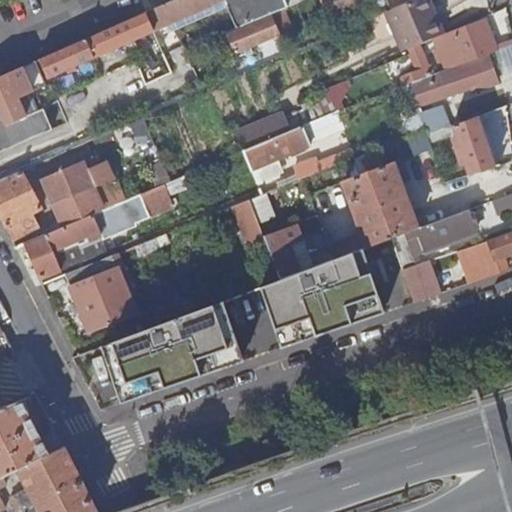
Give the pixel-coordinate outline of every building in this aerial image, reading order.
[(0,128),(27,117),(17,93),(225,1),(229,10),(228,10),(237,31),(289,9),(285,0),(177,0),(154,11),(0,78),(0,128)] [(285,0),(289,9),(309,0),(285,0)] [(373,0),(330,0),(337,14),(332,16),(336,25),(350,19),(347,11),(373,0)] [(403,54),(409,51),(445,36),(430,0),(419,0),(402,7),(391,12),(372,21),(381,44),(396,37),(403,54)] [(385,0),(391,12),(402,7),(404,6),(400,0),(385,0)] [(249,48),(278,36),(270,19),(228,37),(235,55),(243,51),(249,48)] [(497,53),(511,47),(511,43),(495,49),(486,24),(468,30),(468,32),(456,37),(457,38),(444,43),(439,47),(448,72),(466,65),(488,56),(497,53)] [(246,57),(252,54),(249,48),(243,51),(246,57)] [(417,108),(482,85),(481,81),(495,76),(488,56),(466,65),(448,72),(435,77),(409,86),(417,108)] [(190,94),(201,89),(188,59),(177,64),(190,94)] [(409,86),(435,77),(432,68),(400,76),(404,85),(408,83),(409,86)] [(484,89),(498,84),(495,76),(481,81),(482,85),(484,89)] [(416,135),(426,131),(421,118),(417,108),(409,86),(408,83),(404,85),(397,87),(404,105),(405,105),(416,135)] [(38,89),(24,96),(31,111),(45,105),(38,89)] [(333,89),(328,91),(330,96),(337,113),(343,110),(345,110),(342,103),(340,104),(333,89)] [(314,123),(337,113),(330,96),(306,106),(314,123)] [(0,154),(54,132),(45,110),(27,117),(0,128),(0,154)] [(428,138),(445,132),(443,126),(447,124),(442,110),(421,118),(426,131),(428,138)] [(310,142),(343,129),(337,113),(314,123),(304,127),(310,142)] [(236,134),(244,152),(292,132),(284,114),(236,134)] [(494,169),(479,120),(478,119),(453,126),(454,129),(457,140),(453,141),(460,166),(465,164),(469,177),(494,169)] [(279,159),(311,146),(310,142),(304,127),(292,132),(244,152),(252,171),(258,168),(279,159)] [(416,135),(408,138),(415,157),(432,151),(428,138),(426,131),(416,135)] [(322,173),(355,159),(352,153),(319,166),(322,173)] [(264,182),(285,173),(279,159),(258,168),(264,182)] [(305,180),(322,173),(319,166),(317,162),(296,171),(300,182),(301,182),(305,180)] [(64,228),(93,216),(103,212),(93,189),(113,180),(106,165),(88,172),(85,164),(45,180),(64,228)] [(416,232),(418,231),(394,167),(344,185),(362,235),(329,247),(335,262),(362,252),(368,250),(391,241),(403,237),(416,232)] [(0,218),(13,242),(39,229),(33,216),(42,211),(22,172),(0,181),(0,218)] [(134,215),(159,204),(154,191),(133,199),(128,202),(133,212),(134,215)] [(118,205),(128,202),(133,199),(131,193),(110,202),(113,208),(118,205)] [(499,216),(511,210),(511,195),(493,203),(499,216)] [(264,197),(249,203),(257,224),(258,225),(272,219),(264,197)] [(123,216),(133,212),(128,202),(118,205),(123,216)] [(249,203),(235,208),(243,227),(241,228),(248,249),(265,243),(264,239),(258,225),(257,224),(249,203)] [(98,227),(123,216),(118,205),(113,208),(103,212),(93,216),(98,227)] [(446,243),(478,232),(470,211),(418,231),(416,232),(424,252),(438,247),(446,243)] [(53,252),(100,231),(98,227),(93,216),(64,228),(26,245),(41,280),(61,272),(53,252)] [(128,246),(145,238),(141,228),(124,235),(128,246)] [(279,283),(307,272),(302,257),(292,228),(289,229),(264,239),(265,243),(279,283)] [(511,254),(511,233),(459,252),(469,283),(507,270),(503,258),(511,254)] [(403,273),(423,266),(421,260),(413,263),(403,237),(391,241),(403,273)] [(154,241),(135,249),(137,256),(157,248),(154,241)] [(440,252),(449,249),(446,243),(438,247),(440,252)] [(329,247),(302,257),(307,272),(335,262),(329,247)] [(262,290),(282,349),(383,314),(362,252),(335,262),(307,272),(279,283),(262,290)] [(90,267),(66,277),(90,335),(137,316),(124,286),(128,284),(116,257),(108,260),(92,266),(90,267)] [(423,266),(403,273),(409,290),(413,304),(434,297),(440,295),(429,263),(423,266)] [(222,304),(102,349),(121,405),(243,363),(222,304)] [(0,480),(1,480),(18,471),(48,457),(20,403),(0,410),(0,480)] [(12,503),(16,511),(96,511),(96,510),(64,449),(48,457),(18,471),(30,493),(12,503)]
